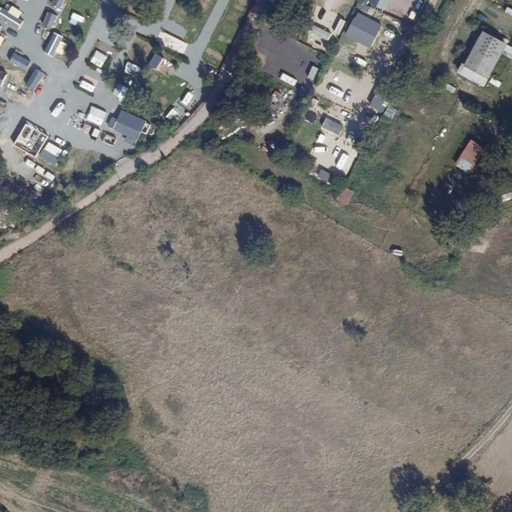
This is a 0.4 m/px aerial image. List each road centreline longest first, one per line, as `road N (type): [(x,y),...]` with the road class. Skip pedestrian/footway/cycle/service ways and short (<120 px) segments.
road 1 (residential): [(260,0),(199,121),(0,251)]
road 2 (unknown): [(440,0),(361,92)]
